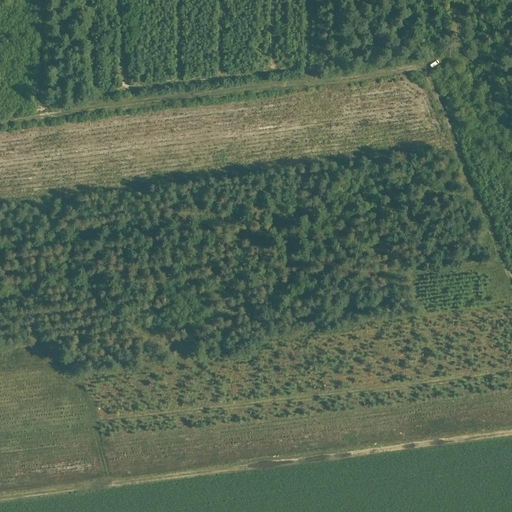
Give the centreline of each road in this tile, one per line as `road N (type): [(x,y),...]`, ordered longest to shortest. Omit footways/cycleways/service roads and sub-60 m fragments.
road 1 (track): [(511,431),(0,499)]
road 2 (track): [(0,121),(511,56)]
road 3 (track): [(511,280),(426,69)]
